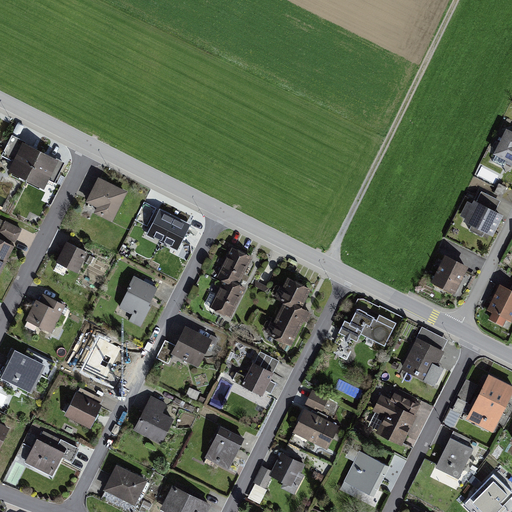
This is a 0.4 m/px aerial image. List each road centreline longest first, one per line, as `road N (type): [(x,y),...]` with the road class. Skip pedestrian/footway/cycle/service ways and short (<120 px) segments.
road 1 (residential): [(219,212),(77,511)]
road 2 (track): [(327,267),(456,0)]
road 3 (residential): [(347,277),(231,511)]
road 4 (residential): [(89,148),(0,323)]
road 5 (residential): [(475,342),(389,511)]
road 6 (residential): [(89,148),(219,212)]
road 7 (residential): [(219,212),(347,277)]
road 8 (residential): [(347,277),(456,332)]
road 9 (residential): [(456,332),(511,223)]
